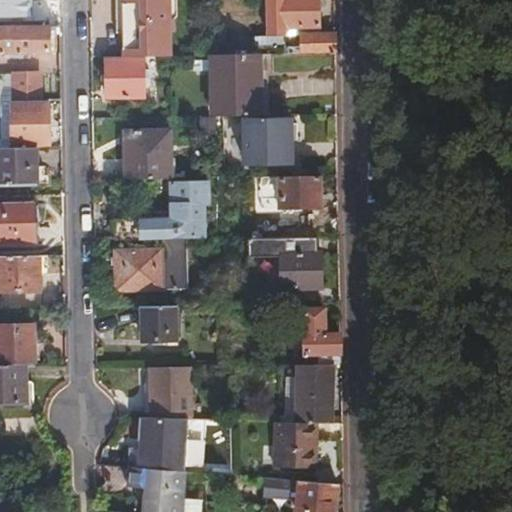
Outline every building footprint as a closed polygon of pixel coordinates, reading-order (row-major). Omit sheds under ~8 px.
[(123,29),(123,30),(123,56),(174,54),(173,29),(176,29),(175,17),(173,17),(172,0),(122,0),(123,18),(123,29)] [(267,0),(268,34),(288,34),(288,25),(321,25),(320,0),(267,0)] [(52,24),(0,25),(0,51),(52,50),(52,24)] [(268,34),(266,34),(266,43),(282,42),(282,39),(290,39),(290,33),(288,34),(268,34)] [(291,43),(291,52),(336,50),(336,33),(304,33),(304,43),(291,43)] [(264,52),(215,53),(215,115),(225,114),(262,114),(261,78),(265,78),(264,52)] [(272,114),(271,52),(264,52),(265,78),(261,78),(262,114),(272,114)] [(145,59),(108,59),(108,96),(146,96),(145,59)] [(12,72),(13,99),(41,99),(41,72),(12,72)] [(0,134),(0,145),(14,145),(13,99),(3,99),(3,135),(0,134)] [(13,99),(14,145),(38,144),(47,144),(46,118),(50,118),(50,99),(41,99),(13,99)] [(291,118),(247,120),(248,160),(292,160),(291,118)] [(126,130),(127,179),(145,179),(173,178),(172,129),(126,130)] [(14,145),(0,145),(0,180),(39,180),(38,144),(14,145)] [(322,177),(283,177),(283,207),(322,206),(322,177)] [(210,182),(173,183),(174,220),(142,220),(115,221),(115,240),(142,240),(165,239),(191,239),(206,239),(205,203),(210,203),(210,182)] [(39,202),(0,202),(0,238),(40,238),(39,202)] [(317,237),(256,238),(256,255),(284,255),(285,286),(324,286),(323,250),(318,250),(317,237)] [(174,240),(165,239),(165,251),(117,252),(118,290),(192,290),(191,239),(174,240)] [(41,253),(0,253),(0,288),(42,289),(41,253)] [(179,307),(143,308),(144,343),(180,342),(179,307)] [(307,310),(308,364),(334,363),(343,364),(342,334),(328,333),(328,309),(307,310)] [(0,361),(28,361),(36,361),(35,321),(0,321),(0,361)] [(0,401),(28,401),(28,361),(0,361),(0,401)] [(298,376),(299,421),(320,422),(335,422),(334,363),(308,364),(297,364),(298,376)] [(194,367),(153,368),(154,416),(195,415),(194,367)] [(286,421),(299,421),(298,376),(285,376),(286,421)] [(185,434),(186,418),(143,417),(142,439),(143,439),(143,448),(132,446),(131,465),(187,470),(190,434),(185,434)] [(234,420),(213,419),(214,472),(235,474),(234,420)] [(319,467),(320,422),(299,421),(286,421),(277,421),(276,466),(319,467)] [(147,483),(144,511),(186,511),(190,470),(187,470),(131,465),(130,482),(147,483)] [(339,482),(301,479),(298,508),(333,510),(333,500),(338,500),(339,482)] [(215,511),(215,501),(208,501),(207,511),(215,511)]
